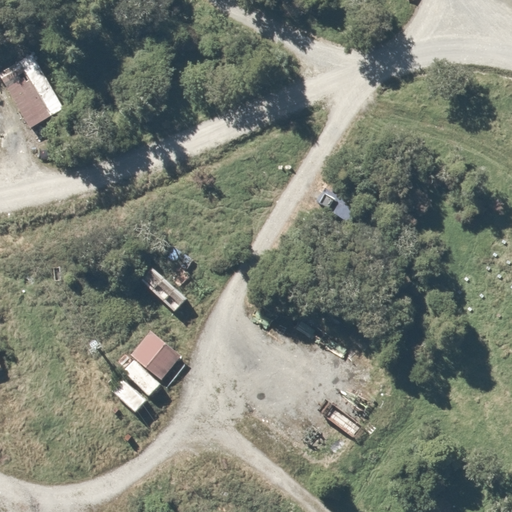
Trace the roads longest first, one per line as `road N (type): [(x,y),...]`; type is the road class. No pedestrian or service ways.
road 1 (track): [(381,57),(193,348),(175,404),(150,443),(99,478),(48,489),(0,472)]
road 2 (track): [(0,190),(114,163),(414,44),(485,38),(511,45)]
